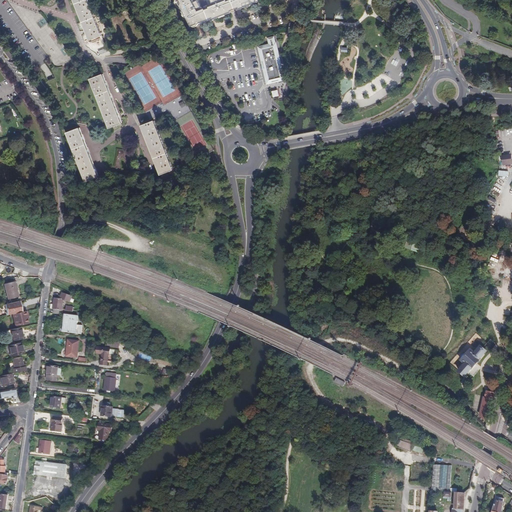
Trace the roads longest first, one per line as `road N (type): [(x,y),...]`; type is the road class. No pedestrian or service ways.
road 1 (secondary): [(74,511),(178,396),(220,329),(242,270)]
road 2 (residential): [(153,167),(70,18),(15,0)]
road 3 (unclassified): [(0,54),(52,131),(61,192),(51,260)]
road 4 (tertiary): [(147,0),(228,146)]
road 5 (tertiary): [(242,140),(153,0)]
road 6 (residential): [(48,273),(31,408)]
